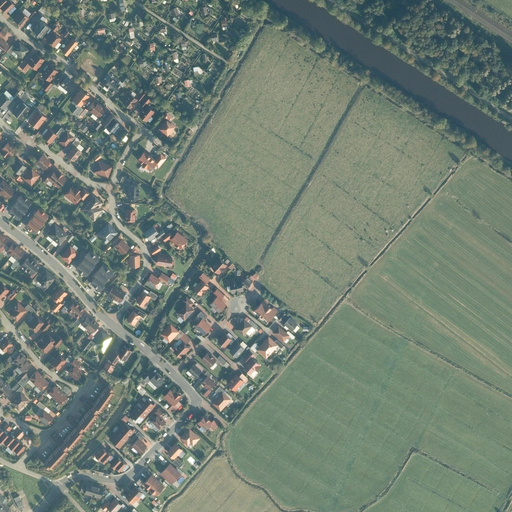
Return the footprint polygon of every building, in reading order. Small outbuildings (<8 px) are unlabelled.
[(0,8),(5,13),(13,4),(9,0),(8,0),(7,1),(0,8)] [(30,19),(36,12),(33,9),(27,16),(30,19)] [(20,26),(27,17),(20,11),(13,19),(20,26)] [(40,20),(43,22),(46,18),(38,12),(33,18),(39,22),(40,20)] [(41,37),(49,27),(43,22),(40,20),(39,22),(32,31),(41,37)] [(54,47),(61,38),(53,32),(46,41),(54,47)] [(72,38),(67,44),(72,48),(77,42),(72,38)] [(28,47),(19,40),(15,46),(12,49),(13,50),(21,56),(28,47)] [(12,49),(15,46),(12,44),(7,51),(10,53),(13,50),(12,49)] [(67,44),(62,50),(66,54),(72,48),(67,44)] [(36,68),(44,58),(36,51),(28,60),(28,61),(30,63),(36,68)] [(25,69),(30,63),(28,61),(28,60),(24,58),(19,65),(25,69)] [(49,79),(57,69),(49,63),(41,73),(49,79)] [(103,83),(109,88),(117,78),(112,73),(103,83)] [(76,84),(67,77),(61,86),(69,93),(76,84)] [(117,78),(109,88),(114,92),(122,82),(117,78)] [(46,89),(52,83),(48,79),(43,86),(46,89)] [(81,104),(88,95),(81,89),(73,98),(78,101),(81,104)] [(21,99),(23,101),(28,95),(23,91),(20,95),(17,98),(20,100),(21,99)] [(137,97),(141,100),(146,94),(143,91),(137,97)] [(3,92),(0,95),(0,103),(3,107),(11,99),(3,92)] [(17,98),(20,95),(17,92),(12,98),(15,101),(17,98)] [(131,106),(137,98),(130,93),(124,100),(131,106)] [(141,102),(145,105),(151,98),(147,95),(141,102)] [(87,107),(92,112),(100,103),(95,98),(87,107)] [(12,110),(21,117),(29,106),(23,101),(21,99),(20,100),(12,110)] [(80,105),(81,104),(78,101),(75,104),(77,106),(72,111),(77,115),(78,113),(83,107),(80,105)] [(40,102),(36,106),(41,111),(45,106),(40,102)] [(105,107),(100,103),(92,112),(98,116),(101,112),(105,107)] [(148,119),(155,110),(147,104),(140,113),(148,119)] [(81,115),(87,108),(84,106),(83,107),(78,113),(81,115)] [(38,109),(33,114),(41,121),(46,116),(38,109)] [(168,117),(171,120),(173,116),(166,110),(163,114),(168,117)] [(107,124),(113,117),(115,115),(109,111),(102,120),(107,124)] [(104,114),(101,112),(98,116),(95,119),(98,121),(104,114)] [(29,120),(37,127),(41,121),(33,114),(29,120)] [(107,124),(106,126),(112,131),(117,125),(119,122),(113,117),(107,124)] [(168,134),(176,124),(171,120),(168,117),(160,127),(168,134)] [(96,130),(101,124),(98,121),(92,128),(96,130)] [(64,129),(61,126),(56,132),(59,135),(64,129)] [(116,135),(122,128),(119,126),(113,133),(116,135)] [(43,135),(50,141),(57,133),(49,127),(43,135)] [(122,128),(116,135),(123,141),(130,132),(123,127),(122,128)] [(58,140),(65,145),(73,136),(66,130),(58,140)] [(16,148),(8,140),(5,143),(1,148),(9,155),(16,148)] [(74,159),(81,150),(76,146),(73,144),(66,153),(74,159)] [(145,150),(138,158),(151,168),(155,163),(158,160),(156,158),(145,150)] [(158,160),(155,163),(159,166),(167,156),(161,152),(156,158),(158,160)] [(42,154),(36,162),(43,168),(44,167),(49,160),(42,154)] [(112,165),(98,159),(93,171),(108,176),(112,165)] [(19,173),(25,166),(18,160),(12,167),(19,173)] [(52,163),(49,160),(44,167),(47,169),(52,163)] [(31,183),(39,174),(32,168),(24,177),(31,183)] [(58,186),(66,176),(55,168),(51,172),(47,177),(48,178),(58,186)] [(47,177),(51,172),(48,170),(42,177),(46,181),(48,178),(47,177)] [(130,178),(122,175),(120,180),(128,184),(130,178)] [(0,181),(0,191),(1,192),(8,184),(3,179),(0,181)] [(8,184),(1,192),(7,198),(14,189),(8,184)] [(138,197),(139,184),(129,184),(129,197),(138,197)] [(80,191),(72,185),(65,194),(75,202),(79,196),(82,192),(80,191)] [(83,187),(80,191),(82,192),(79,196),(83,200),(89,191),(83,187)] [(16,198),(17,199),(26,206),(31,200),(21,192),(16,198)] [(102,202),(92,194),(81,208),(95,219),(104,208),(101,206),(101,203),(102,202)] [(17,199),(12,205),(22,212),(27,206),(26,206),(17,199)] [(22,212),(12,205),(8,211),(17,218),(22,212)] [(34,213),(43,220),(48,214),(39,207),(34,213)] [(135,219),(135,208),(131,208),(126,208),(125,219),(135,219)] [(34,213),(29,219),(39,227),(44,220),(43,220),(34,213)] [(29,219),(25,225),(34,233),(39,227),(29,219)] [(46,233),(53,239),(62,228),(55,222),(46,233)] [(117,231),(108,222),(98,232),(106,241),(117,231)] [(169,227),(173,224),(172,222),(164,227),(167,231),(170,228),(169,227)] [(154,225),(145,232),(151,239),(156,235),(160,232),(159,231),(154,225)] [(62,228),(53,239),(59,244),(68,233),(62,228)] [(163,228),(159,231),(160,232),(156,235),(159,238),(166,232),(163,228)] [(171,231),(163,236),(166,240),(173,235),(171,231)] [(188,239),(178,231),(171,239),(181,248),(188,239)] [(129,246),(122,238),(115,244),(122,252),(129,246)] [(6,250),(11,255),(19,246),(14,241),(6,250)] [(68,262),(78,251),(70,245),(61,256),(68,262)] [(130,255),(135,255),(135,253),(140,248),(136,245),(130,251),(130,255)] [(159,245),(152,250),(155,253),(161,248),(159,245)] [(24,250),(19,246),(11,255),(16,259),(24,250)] [(84,255),(85,255),(94,262),(99,256),(89,249),(84,255)] [(169,255),(159,253),(157,264),(168,265),(168,264),(172,264),(173,257),(169,256),(169,255)] [(140,265),(139,254),(135,255),(130,255),(129,255),(129,265),(140,265)] [(20,264),(26,269),(34,259),(28,255),(24,260),(20,264)] [(85,255),(81,261),(90,269),(95,263),(94,262),(85,255)] [(219,272),(227,264),(220,257),(212,265),(219,272)] [(20,264),(24,260),(22,258),(16,265),(18,267),(20,264)] [(39,264),(34,259),(26,269),(31,274),(39,264)] [(90,269),(81,261),(75,268),(85,276),(90,269)] [(113,271),(103,263),(98,270),(108,277),(113,271)] [(55,277),(46,269),(41,275),(37,280),(46,287),(55,277)] [(108,277),(98,270),(94,275),(95,276),(103,283),(108,277)] [(254,280),(258,274),(255,271),(253,274),(251,273),(249,276),(254,280)] [(37,280),(41,275),(38,272),(32,279),(36,282),(37,280)] [(162,272),(159,278),(161,279),(167,282),(170,277),(162,272)] [(211,278),(204,272),(200,276),(207,282),(211,278)] [(159,278),(152,273),(147,281),(156,287),(161,279),(159,278)] [(103,283),(95,276),(90,283),(99,290),(105,284),(103,283)] [(202,294),(209,286),(202,279),(194,287),(202,294)] [(242,279),(231,282),(233,292),(244,290),(242,279)] [(251,284),(246,279),(243,282),(249,287),(251,284)] [(0,298),(9,289),(2,283),(0,284),(0,298)] [(107,295),(114,298),(119,288),(113,285),(107,295)] [(58,300),(66,292),(60,286),(51,296),(56,300),(57,301),(58,300)] [(119,288),(114,298),(119,302),(125,291),(119,288)] [(218,295),(221,299),(225,295),(218,288),(214,292),(218,295)] [(10,299),(16,292),(13,289),(6,295),(10,299)] [(145,305),(151,296),(149,294),(143,290),(137,300),(145,305)] [(151,290),(149,294),(151,296),(155,298),(158,294),(151,290)] [(187,301),(191,306),(195,302),(187,295),(184,299),(187,301)] [(218,295),(211,303),(219,311),(227,303),(221,299),(218,295)] [(268,302),(264,298),(255,309),(259,312),(258,313),(263,317),(264,316),(267,320),(267,321),(277,310),(273,307),(272,308),(270,307),(271,306),(268,304),(268,305),(266,303),(268,302)] [(62,304),(58,300),(57,301),(56,300),(50,306),(55,311),(62,304)] [(70,314),(80,305),(75,300),(68,307),(70,310),(68,312),(70,314)] [(185,319),(195,309),(191,306),(187,301),(177,311),(185,319)] [(9,314),(16,320),(24,311),(26,309),(24,307),(19,302),(9,314)] [(28,303),(24,307),(26,309),(24,311),(29,315),(34,309),(28,303)] [(80,305),(70,314),(73,316),(75,314),(77,316),(84,309),(80,305)] [(135,324),(141,315),(138,313),(133,310),(127,318),(135,324)] [(203,318),(204,319),(208,316),(202,310),(198,314),(203,318)] [(282,320),(287,314),(284,311),(279,317),(282,320)] [(27,323),(35,331),(44,321),(35,314),(27,323)] [(81,323),(86,328),(94,319),(88,314),(81,323)] [(78,317),(72,323),(75,325),(81,319),(78,317)] [(299,324),(290,317),(285,323),(294,330),(299,324)] [(203,318),(196,325),(205,333),(211,326),(204,319),(203,318)] [(244,335),(253,325),(250,322),(245,318),(236,328),(244,335)] [(94,319),(86,328),(91,332),(99,323),(94,319)] [(250,322),(253,325),(256,328),(259,325),(252,320),(250,322)] [(44,331),(50,324),(47,321),(40,327),(44,331)] [(174,337),(179,331),(171,323),(162,333),(170,341),(174,337)] [(290,334),(280,326),(274,332),(284,341),(290,334)] [(181,329),(179,331),(174,337),(179,339),(181,337),(185,332),(181,329)] [(103,352),(112,336),(102,331),(94,343),(98,345),(96,348),(103,352)] [(36,344),(46,352),(53,343),(56,340),(54,339),(46,332),(36,344)] [(192,338),(185,332),(181,337),(187,343),(192,338)] [(225,332),(218,340),(225,346),(232,338),(225,332)] [(57,335),(54,339),(56,340),(53,343),(57,346),(63,340),(57,335)] [(270,335),(264,342),(274,351),(280,344),(276,341),(270,335)] [(12,344),(5,337),(0,342),(0,347),(4,352),(6,350),(8,353),(11,350),(13,347),(11,345),(12,344)] [(276,341),(280,344),(283,347),(284,345),(278,339),(276,341)] [(91,340),(86,347),(88,349),(94,342),(91,340)] [(181,357),(190,348),(184,341),(175,351),(181,357)] [(237,342),(230,350),(237,356),(244,348),(239,344),(237,342)] [(267,358),(274,351),(264,342),(258,349),(267,358)] [(126,360),(132,350),(123,345),(118,353),(117,354),(120,356),(126,360)] [(117,354),(118,353),(114,350),(109,358),(116,362),(120,356),(117,354)] [(248,362),(255,354),(251,351),(245,359),(248,362)] [(12,361),(17,366),(25,357),(20,352),(14,358),(11,361),(12,361)] [(208,352),(202,358),(211,366),(217,360),(208,352)] [(64,362),(66,360),(65,359),(59,353),(50,363),(58,369),(64,362)] [(70,363),(74,358),(69,354),(65,359),(66,360),(64,362),(68,365),(70,363)] [(227,361),(221,355),(217,358),(224,364),(227,361)] [(25,357),(17,366),(23,372),(25,370),(31,363),(25,357)] [(252,374),(261,364),(253,357),(245,367),(252,374)] [(74,365),(77,368),(81,364),(74,358),(70,363),(72,365),(71,366),(73,367),(74,365)] [(106,361),(103,368),(112,372),(115,365),(106,361)] [(202,371),(194,364),(189,370),(197,377),(199,375),(202,371)] [(77,368),(74,365),(73,367),(68,372),(76,379),(82,372),(77,368)] [(204,375),(208,371),(205,368),(202,371),(199,375),(202,377),(204,375)] [(28,373),(25,370),(23,372),(19,375),(23,378),(28,373)] [(29,378),(34,384),(42,376),(37,370),(29,378)] [(164,380),(156,372),(150,379),(157,387),(164,380)] [(236,389),(245,380),(237,374),(229,383),(236,389)] [(210,377),(208,375),(206,377),(202,382),(209,389),(216,382),(210,377)] [(42,376),(34,384),(40,389),(48,381),(42,376)] [(4,381),(0,385),(0,393),(3,396),(11,388),(4,381)] [(17,383),(11,388),(14,391),(15,391),(20,386),(17,383)] [(50,467),(52,468),(68,452),(66,450),(69,447),(71,448),(84,434),(81,432),(84,428),(86,430),(99,415),(96,413),(99,409),(101,411),(114,392),(113,391),(114,389),(108,385),(106,387),(93,405),(90,409),(78,423),(79,424),(76,428),(75,427),(63,441),(64,442),(60,446),(60,445),(45,462),(43,464),(48,469),(50,467)] [(51,388),(48,392),(59,403),(63,400),(66,396),(55,385),(51,388)] [(220,395),(223,391),(225,389),(220,385),(215,391),(220,395)] [(49,386),(43,393),(45,395),(48,392),(51,388),(49,386)] [(171,388),(164,396),(173,404),(180,397),(171,388)] [(18,409),(28,400),(20,391),(18,394),(10,401),(18,409)] [(222,410),(232,399),(223,391),(220,395),(213,402),(222,410)] [(140,401),(149,410),(156,403),(154,401),(152,403),(145,396),(144,396),(147,398),(145,400),(143,398),(140,401)] [(92,403),(86,399),(83,403),(89,407),(92,403)] [(59,403),(56,406),(58,408),(65,402),(63,400),(59,403)] [(45,406),(39,401),(36,404),(43,409),(45,406)] [(135,407),(145,416),(149,410),(140,401),(140,402),(142,404),(139,406),(137,404),(135,407)] [(130,412),(130,413),(139,421),(145,416),(135,407),(137,409),(135,411),(133,410),(130,412)] [(159,407),(154,411),(158,414),(159,415),(164,411),(159,407)] [(52,417),(44,410),(38,417),(46,424),(52,417)] [(158,414),(152,421),(155,424),(153,427),(156,430),(159,427),(159,428),(160,427),(162,427),(163,425),(163,424),(165,421),(159,415),(158,414)] [(213,422),(205,415),(198,423),(206,430),(213,422)] [(77,422),(72,417),(69,421),(74,426),(77,422)] [(119,427),(129,436),(135,428),(133,427),(132,428),(124,422),(126,424),(124,426),(122,424),(120,427),(119,427)] [(12,427),(7,423),(3,427),(9,431),(12,427)] [(115,432),(115,433),(124,441),(129,436),(119,427),(121,429),(119,431),(117,430),(115,433),(115,432)] [(190,428),(181,437),(188,443),(190,441),(192,439),(195,441),(199,437),(190,428)] [(24,434),(19,430),(15,434),(20,438),(24,434)] [(10,435),(5,431),(0,436),(0,440),(3,443),(4,442),(10,435)] [(110,438),(119,446),(124,441),(115,433),(117,434),(115,437),(113,435),(110,438)] [(9,446),(16,438),(11,434),(10,435),(4,442),(9,446)] [(63,440),(57,435),(53,439),(59,444),(63,440)] [(138,437),(132,444),(140,452),(147,445),(138,437)] [(21,442),(16,438),(9,446),(14,450),(15,450),(21,442)] [(22,442),(21,442),(15,450),(19,454),(27,446),(22,442)] [(176,443),(168,451),(174,457),(177,454),(178,454),(180,453),(180,451),(178,450),(181,447),(176,443)] [(102,447),(95,455),(99,459),(100,458),(106,451),(102,447)] [(106,451),(100,458),(104,462),(111,454),(107,450),(106,451)] [(118,455),(111,464),(115,467),(116,466),(122,459),(118,455)] [(122,459),(116,466),(120,470),(121,469),(122,467),(127,462),(123,459),(122,459)] [(182,465),(176,459),(173,462),(180,468),(182,465)] [(165,467),(161,472),(163,470),(165,473),(163,475),(166,477),(175,468),(168,461),(166,463),(168,465),(165,467)] [(175,468),(166,477),(166,478),(168,475),(171,478),(169,480),(172,482),(172,483),(179,475),(181,473),(175,468)] [(143,484),(150,490),(159,480),(152,474),(145,482),(143,484)] [(159,480),(150,490),(156,495),(165,486),(159,480)] [(92,496),(95,485),(87,483),(84,494),(92,496)] [(95,485),(92,496),(100,498),(103,487),(95,485)] [(132,489),(130,490),(140,498),(141,497),(140,495),(142,492),(143,492),(142,491),(138,487),(136,485),(132,489)] [(130,492),(126,496),(133,502),(136,499),(138,501),(140,498),(130,490),(129,491),(130,492)] [(24,507),(19,496),(15,499),(20,509),(24,507)] [(0,511),(6,511),(10,508),(4,504),(7,500),(4,498),(0,502),(0,505),(1,506),(0,507),(0,511)] [(111,511),(115,511),(122,505),(115,499),(110,504),(107,507),(111,511)] [(107,507),(110,504),(108,501),(101,507),(105,510),(107,507)]
